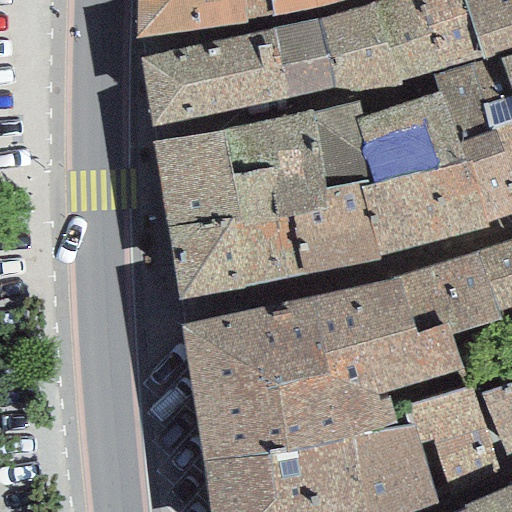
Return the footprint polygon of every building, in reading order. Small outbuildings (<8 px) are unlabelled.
[(137,0),(137,18),(271,0),(137,0)] [(316,0),(310,0),(273,8),(286,76),(333,66),(316,0)] [(377,0),(316,0),(333,66),(398,66),(377,0)] [(467,0),(377,0),(398,66),(483,43),(467,0)] [(511,0),(467,0),(483,43),(500,38),(511,34),(511,0)] [(273,8),(139,36),(150,105),(286,76),(273,8)] [(511,34),(500,38),(501,44),(466,52),(485,112),(493,110),(511,104),(511,34)] [(357,82),(152,123),(173,278),(377,239),(511,192),(511,156),(493,110),(485,112),(459,122),(438,72),(362,95),(357,82)] [(511,104),(493,110),(511,156),(511,104)] [(476,232),(181,301),(211,511),(367,511),(436,487),(431,466),(489,443),(468,373),(394,399),(385,367),(462,344),(450,310),(511,293),(511,228),(478,240),(476,232)] [(511,365),(477,377),(507,453),(511,451),(511,365)] [(511,511),(511,465),(388,511),(511,511)]
